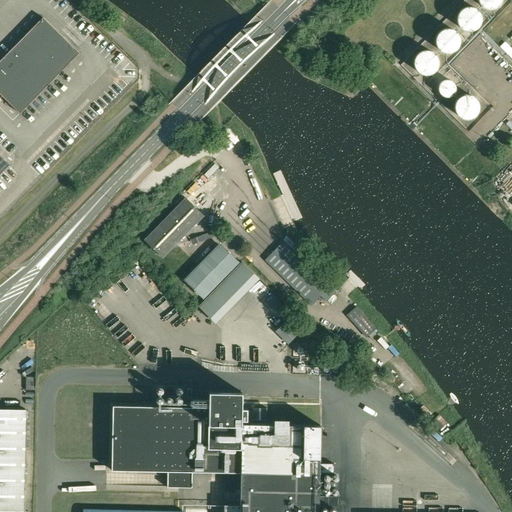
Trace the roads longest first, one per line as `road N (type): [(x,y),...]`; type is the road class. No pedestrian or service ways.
road 1 (primary): [(122,176),(295,0)]
road 2 (unclassified): [(141,59),(135,101),(0,236)]
road 3 (primary): [(0,322),(122,176)]
road 4 (primary): [(122,176),(0,292)]
